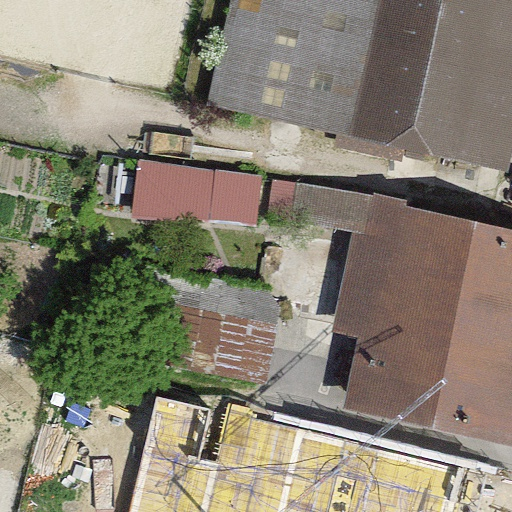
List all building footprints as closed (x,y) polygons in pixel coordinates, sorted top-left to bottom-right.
[(511,0),(240,0),(214,110),(511,180),(511,0)] [(270,176),(139,159),(132,212),(263,229),(270,176)] [(511,230),(370,194),(342,330),(367,335),(352,408),(511,446),(511,230)] [(273,370),(284,281),(178,268),(167,357),(273,370)] [(500,511),(511,465),(511,463),(161,385),(132,511),(500,511)]
